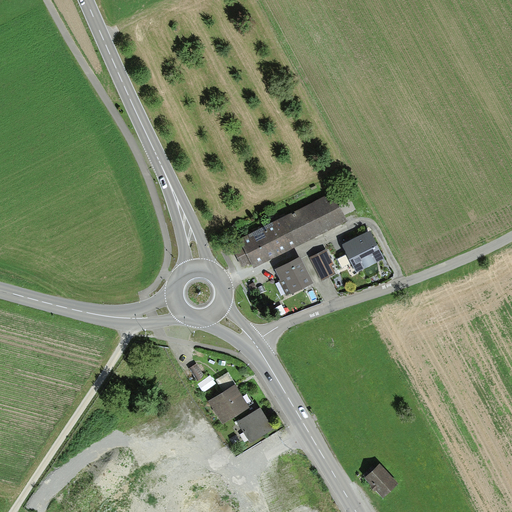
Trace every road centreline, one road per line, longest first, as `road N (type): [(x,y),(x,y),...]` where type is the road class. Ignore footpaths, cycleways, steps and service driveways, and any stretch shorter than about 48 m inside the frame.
road 1 (secondary): [(86,0),(180,208),(197,268)]
road 2 (track): [(11,511),(124,340),(127,317)]
road 3 (secondary): [(252,342),(356,511)]
road 4 (tertiary): [(176,305),(127,317),(0,289)]
road 5 (residential): [(252,342),(408,281)]
